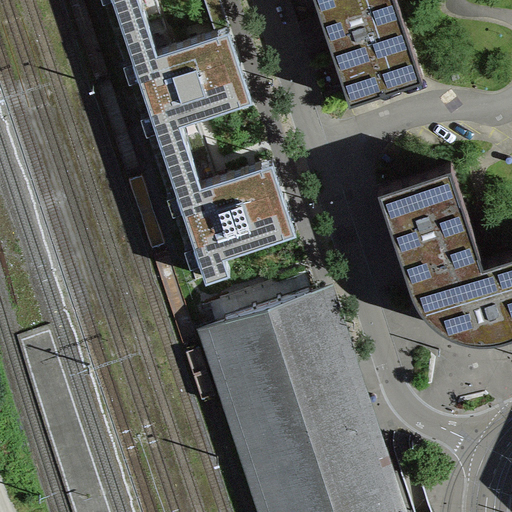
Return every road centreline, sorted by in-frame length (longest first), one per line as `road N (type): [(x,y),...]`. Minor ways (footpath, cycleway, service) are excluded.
road 1 (motorway): [(511,180),(0,145)]
road 2 (motorway): [(0,203),(511,237)]
road 3 (unclassified): [(498,459),(420,417),(397,395),(312,142)]
road 4 (unclassified): [(312,142),(446,103),(511,100)]
road 5 (unclassified): [(312,142),(265,0)]
